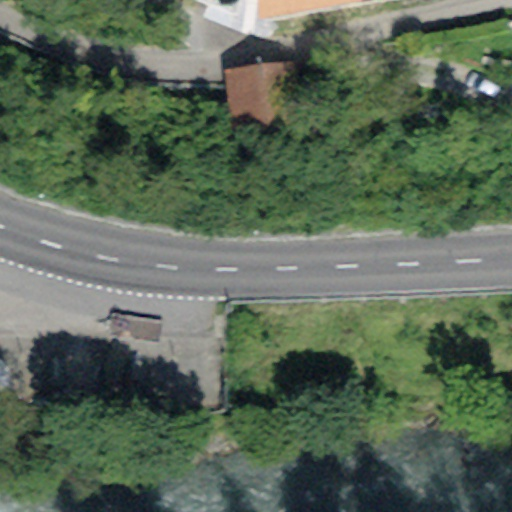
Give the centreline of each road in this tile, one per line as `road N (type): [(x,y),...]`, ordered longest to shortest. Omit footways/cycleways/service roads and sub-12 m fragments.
road 1 (primary): [(511,259),(167,266),(107,259),(0,226)]
road 2 (residential): [(0,13),(111,54),(236,61),(499,0)]
